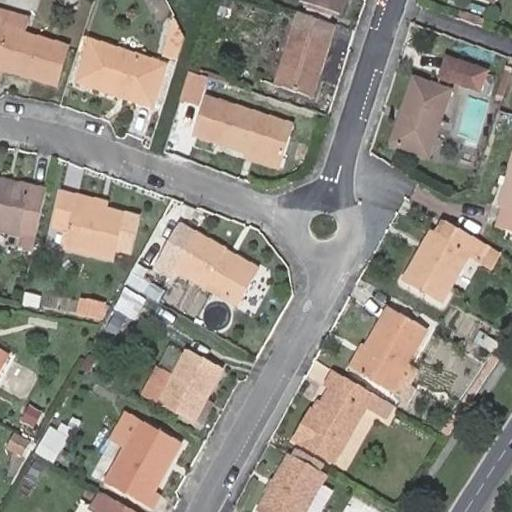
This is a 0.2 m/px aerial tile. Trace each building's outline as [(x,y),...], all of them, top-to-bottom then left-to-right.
[(303,0),(340,11),(343,0),(303,0)] [(445,0),(446,0),(477,11),(481,0),(445,0)] [(328,36),(333,20),(300,10),(276,83),(310,94),(317,76),(323,77),(336,39),(328,36)] [(0,11),(0,60),(34,72),(32,77),(52,83),(63,47),(24,35),(28,21),(0,11)] [(159,52),(176,57),(183,33),(183,32),(171,17),(159,52)] [(164,69),(95,45),(81,87),(151,111),(164,69)] [(0,60),(0,67),(32,77),(34,72),(0,60)] [(458,87),(492,95),(498,75),(463,65),(458,87)] [(192,70),(182,99),(204,106),(213,77),(192,70)] [(413,114),(402,147),(440,157),(462,95),(416,81),(406,112),(413,114)] [(252,153),(281,162),(295,125),(236,105),(223,144),(252,153)] [(396,145),(402,147),(413,114),(406,112),(396,145)] [(278,169),(281,162),(252,153),(250,160),(278,169)] [(38,235),(46,200),(34,197),(36,189),(0,181),(0,230),(26,235),(26,232),(38,235)] [(511,232),(511,192),(507,208),(509,209),(503,230),(511,232)] [(138,218),(111,212),(81,206),(82,199),(62,194),(53,234),(73,239),(69,258),(118,267),(121,256),(129,258),(138,218)] [(81,206),(111,212),(113,205),(82,199),(81,206)] [(487,243),(445,218),(438,231),(420,262),(412,257),(399,279),(448,307),(477,256),(480,257),(487,243)] [(420,262),(438,231),(429,226),(412,257),(420,262)] [(238,304),(254,274),(219,255),(222,249),(195,234),(176,269),(238,304)] [(502,251),(487,243),(480,257),(484,260),(483,263),(493,268),(502,251)] [(219,255),(254,274),(257,269),(222,249),(219,255)] [(127,289),(119,310),(139,318),(148,297),(127,289)] [(105,314),(108,297),(82,293),(79,310),(105,314)] [(391,306),(371,343),(358,367),(396,388),(402,392),(406,386),(414,371),(408,367),(430,329),(391,306)] [(358,367),(371,343),(363,339),(350,362),(358,367)] [(194,422),(205,399),(220,370),(187,352),(171,382),(160,405),(194,422)] [(388,399),(339,371),(330,389),(333,391),(319,417),(313,414),(297,441),(340,465),(369,414),(377,419),(388,399)] [(146,397),(160,405),(171,382),(158,375),(146,397)] [(415,390),(406,386),(402,392),(411,397),(415,390)] [(216,405),(205,399),(194,422),(205,427),(216,405)] [(151,493),(177,444),(135,421),(101,484),(148,511),(157,496),(151,493)] [(10,434),(2,449),(19,458),(27,443),(10,434)] [(61,446),(48,438),(37,453),(53,462),(61,446)] [(330,478),(291,456),(259,511),(311,511),(325,488),(330,478)] [(325,488),(311,511),(327,511),(337,495),(325,488)] [(134,511),(98,493),(89,509),(93,511),(92,511),(134,511)]
